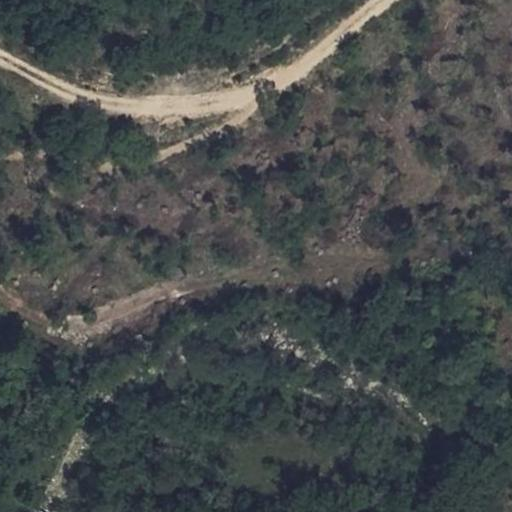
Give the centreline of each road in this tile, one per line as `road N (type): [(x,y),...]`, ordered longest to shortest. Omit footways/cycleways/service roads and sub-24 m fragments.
road 1 (track): [(250,94),(138,116),(0,64)]
road 2 (track): [(385,0),(250,94)]
